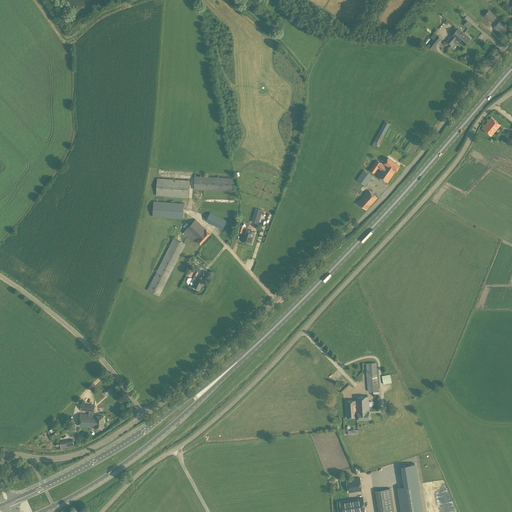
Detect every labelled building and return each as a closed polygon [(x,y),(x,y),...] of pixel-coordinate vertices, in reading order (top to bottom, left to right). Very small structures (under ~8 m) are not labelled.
[(484,16),(491,22),(496,17),(488,10),(484,16)] [(463,19),(475,29),(477,26),(466,16),(463,19)] [(494,27),(499,32),(501,30),(504,32),(508,27),(500,21),(494,27)] [(458,28),(451,36),(446,41),(451,45),(456,39),(464,46),(470,38),(462,31),(466,26),(461,22),(456,27),(458,28)] [(434,47),(441,38),(434,32),(430,37),(433,40),(429,44),(434,47)] [(491,118),(482,128),(491,136),(500,125),(491,118)] [(385,121),(372,145),(376,147),(378,143),(380,144),(390,124),(385,121)] [(385,163),(384,164),(376,160),(369,170),(374,173),(378,168),(380,169),(377,175),(388,183),(396,171),(395,171),(399,165),(388,157),(384,163),(385,163)] [(359,173),(361,174),(356,180),(365,186),(372,176),(364,170),(362,169),(359,173)] [(194,176),(193,189),(231,192),(232,178),(194,176)] [(156,195),(188,198),(189,180),(157,178),(156,195)] [(367,210),(378,198),(368,190),(357,202),(367,210)] [(183,219),(184,203),(153,201),(152,216),(183,219)] [(254,214),(252,223),(257,225),(262,211),(258,210),(258,209),(247,206),(245,212),(254,214)] [(229,226),(225,224),(226,221),(210,212),(205,221),(218,228),(218,229),(221,230),(221,229),(222,229),(226,232),(229,226)] [(210,233),(206,229),(195,219),(183,232),(195,244),(197,242),(200,244),(210,233)] [(255,232),(246,229),(247,227),(240,225),(238,231),(242,232),(239,240),(252,244),(255,232)] [(185,244),(173,238),(147,290),(159,296),(185,244)] [(195,270),(191,277),(195,279),(199,272),(195,270)] [(193,286),(199,289),(204,280),(198,276),(193,286)] [(378,391),(378,379),(377,379),(376,362),(366,363),(367,376),(366,376),(367,391),(378,391)] [(390,374),(382,375),(383,383),(391,382),(390,374)] [(108,397),(115,391),(110,386),(104,392),(108,397)] [(370,418),(369,408),(368,396),(355,397),(355,400),(357,417),(357,419),(370,418)] [(357,417),(355,400),(345,401),(346,418),(357,417)] [(80,413),(80,420),(90,421),(90,423),(95,423),(96,421),(103,422),(104,416),(96,415),(94,414),(94,411),(95,405),(82,404),(81,404),(81,410),(89,411),(89,414),(80,413)] [(90,421),(80,420),(79,426),(95,428),(102,429),(103,422),(96,421),(95,423),(90,423),(90,421)] [(73,440),(60,442),(61,448),(74,446),(73,440)] [(344,477),(346,489),(360,488),(358,475),(344,477)] [(397,488),(401,511),(423,511),(419,485),(404,487),(397,488)] [(394,511),(391,488),(375,491),(378,511),(394,511)] [(339,502),(340,511),(358,511),(364,511),(363,499),(339,502)]
